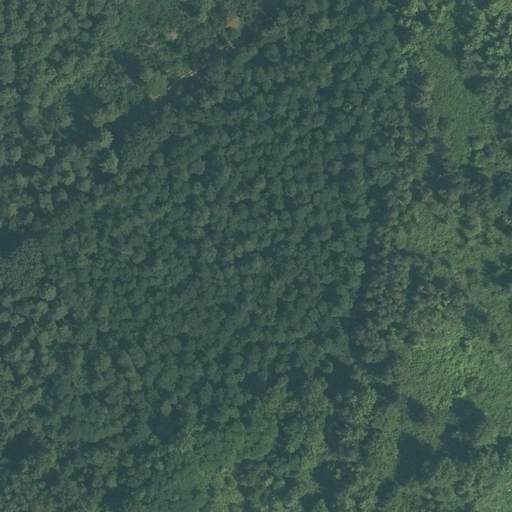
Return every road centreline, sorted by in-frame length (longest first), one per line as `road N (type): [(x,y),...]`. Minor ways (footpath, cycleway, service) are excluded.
road 1 (track): [(0,248),(112,165),(178,80)]
road 2 (track): [(280,0),(221,56),(178,80)]
